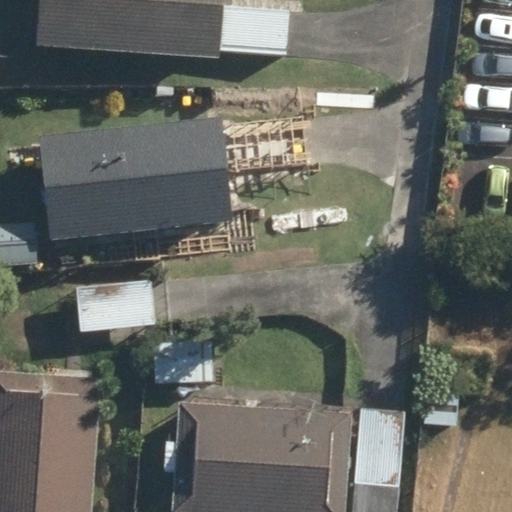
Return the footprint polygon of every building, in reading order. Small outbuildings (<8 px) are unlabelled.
[(42,0),(39,56),(219,67),(219,58),(286,62),(289,19),(223,15),(223,0),(42,0)] [(38,148),(50,250),(231,231),(226,178),(294,170),(288,128),(222,135),(221,129),(38,148)] [(1,261),(3,279),(26,276),(24,259),(1,261)] [(34,260),(35,275),(61,274),(60,259),(34,260)] [(78,297),(82,340),(155,332),(151,290),(78,297)] [(156,390),(212,391),(212,351),(156,350),(156,390)] [(0,511),(92,511),(101,392),(0,383),(0,511)] [(427,430),(455,430),(455,395),(428,394),(427,430)] [(172,511),(346,511),(351,424),(179,414),(177,452),(167,452),(165,482),(174,482),(172,511)] [(358,511),(398,511),(404,419),(362,417),(358,511)]
